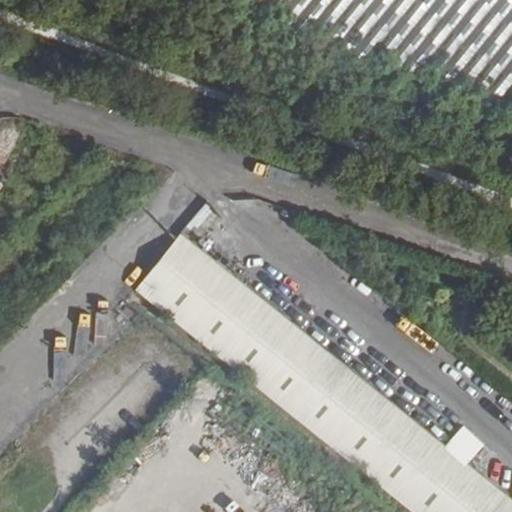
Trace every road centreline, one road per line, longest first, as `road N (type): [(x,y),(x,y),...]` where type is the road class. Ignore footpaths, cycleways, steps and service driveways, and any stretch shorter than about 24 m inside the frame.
road 1 (track): [(511,271),(0,101)]
road 2 (unknown): [(222,175),(153,215),(95,269),(0,388)]
